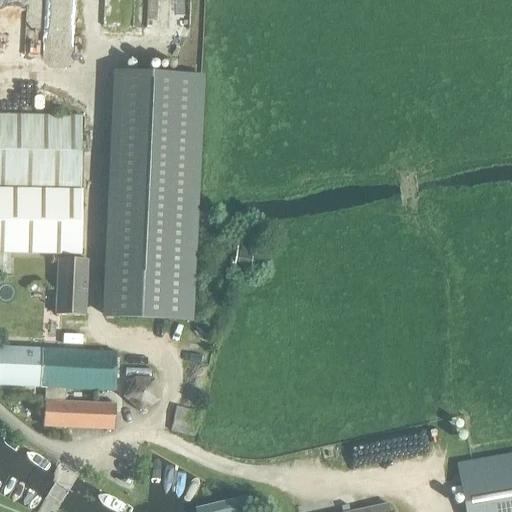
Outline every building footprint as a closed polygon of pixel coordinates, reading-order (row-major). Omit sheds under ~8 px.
[(46,0),(44,47),(73,49),(74,0),(46,0)] [(152,0),(152,29),(187,30),(187,0),(152,0)] [(101,317),(192,321),(203,77),(112,73),(101,317)] [(0,253),(79,255),(81,117),(0,115),(0,253)] [(253,249),(232,245),(228,269),(248,272),(253,249)] [(0,274),(9,275),(10,256),(0,255),(0,274)] [(87,261),(56,260),(54,316),(85,316),(87,261)] [(43,427),(67,428),(113,431),(114,405),(64,402),(64,390),(114,393),(116,353),(0,347),(0,387),(45,389),(43,427)] [(157,401),(153,380),(132,379),(123,398),(139,412),(157,401)] [(197,412),(175,406),(169,431),(191,437),(197,412)] [(464,511),(511,511),(511,455),(456,465),(464,511)] [(0,479),(0,495),(5,498),(12,486),(0,479)] [(244,511),(241,500),(195,511),(244,511)]
